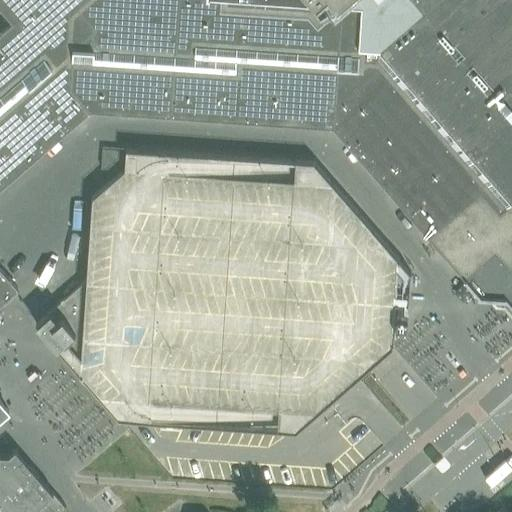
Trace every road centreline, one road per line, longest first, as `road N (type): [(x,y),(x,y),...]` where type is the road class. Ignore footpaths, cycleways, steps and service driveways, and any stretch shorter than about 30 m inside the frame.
road 1 (unknown): [(126,289),(128,222),(139,208),(213,210),(267,224),(300,233),(379,355)]
road 2 (unknown): [(379,355),(126,289)]
road 3 (tertiary): [(511,415),(401,511)]
road 4 (unknown): [(138,418),(114,338),(126,289)]
